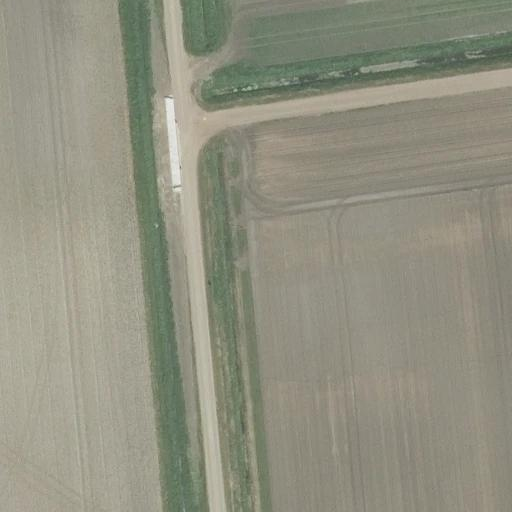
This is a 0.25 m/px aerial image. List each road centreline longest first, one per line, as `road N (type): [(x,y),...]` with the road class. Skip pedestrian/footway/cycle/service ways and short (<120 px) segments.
road 1 (unclassified): [(217,511),(170,0)]
road 2 (unknown): [(511,80),(182,129)]
